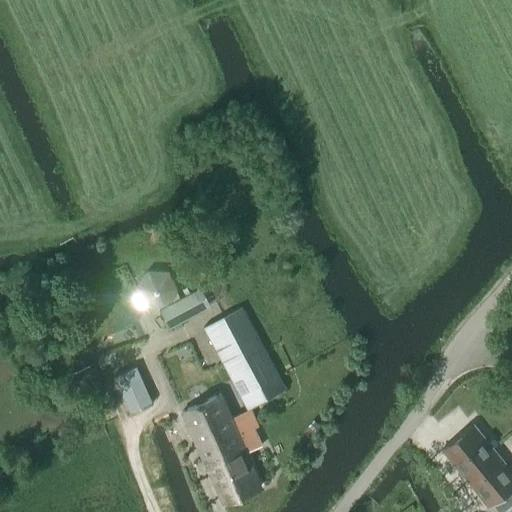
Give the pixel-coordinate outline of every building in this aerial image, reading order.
[(135,286),(134,287),(144,308),(145,308),(169,271),(169,270),(147,269),(135,286)] [(204,310),(199,300),(194,290),(158,309),(168,329),(204,310)] [(284,390),(240,307),(222,317),(260,387),(241,397),(247,409),(284,390)] [(260,387),(222,317),(203,327),(241,397),(260,387)] [(85,366),(68,374),(78,395),(95,387),(85,366)] [(128,413),(152,402),(136,366),(113,376),(128,413)] [(238,435),(250,429),(243,412),(231,417),(220,394),(182,411),(203,460),(241,443),(238,435)] [(442,449),(489,507),(493,504),(499,511),(511,511),(511,473),(473,425),(442,449)] [(259,486),(245,453),(261,446),(253,428),(250,429),(238,435),(241,443),(203,460),(222,503),(259,486)]
